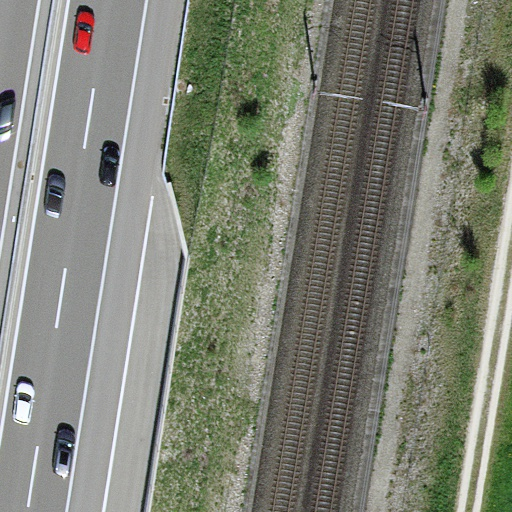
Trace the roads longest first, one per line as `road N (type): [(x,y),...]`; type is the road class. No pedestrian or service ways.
road 1 (motorway): [(27,511),(107,0)]
road 2 (track): [(511,245),(468,511)]
